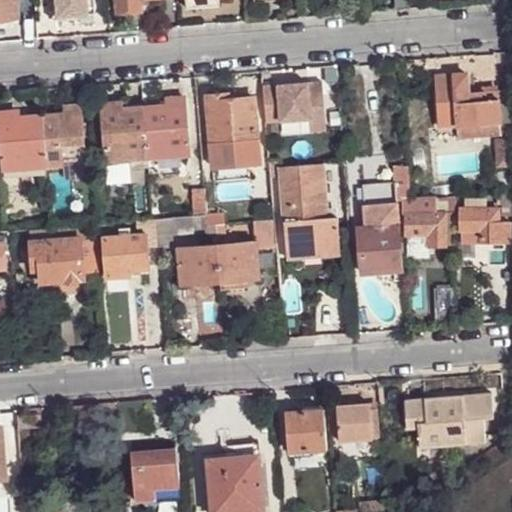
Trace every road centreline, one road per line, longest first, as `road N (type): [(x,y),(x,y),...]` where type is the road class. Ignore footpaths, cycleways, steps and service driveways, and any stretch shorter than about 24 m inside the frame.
road 1 (residential): [(0,385),(505,347)]
road 2 (residential): [(486,30),(0,66)]
